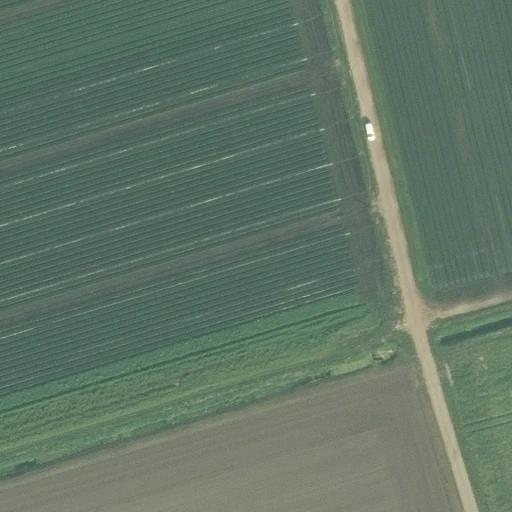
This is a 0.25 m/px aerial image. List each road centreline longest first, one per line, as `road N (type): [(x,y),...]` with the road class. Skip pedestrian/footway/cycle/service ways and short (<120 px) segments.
road 1 (track): [(0,456),(415,330)]
road 2 (track): [(337,0),(415,330)]
road 3 (track): [(415,330),(469,511)]
